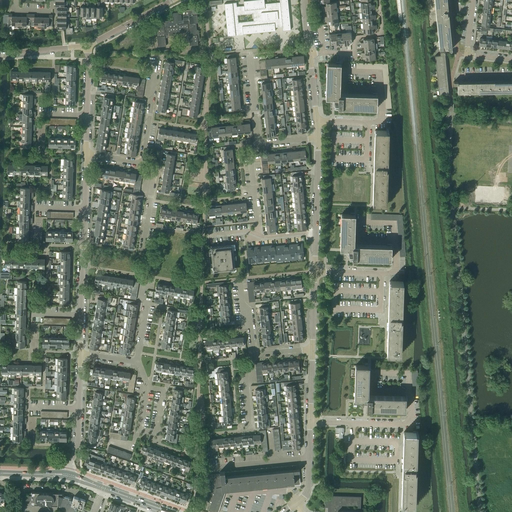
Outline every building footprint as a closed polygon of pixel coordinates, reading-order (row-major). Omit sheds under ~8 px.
[(244,6),(240,7),(236,7),(236,3),(228,4),(224,4),(225,10),(225,16),(225,18),(226,21),(226,24),(226,29),(227,36),(243,34),(245,34),(252,33),(253,33),(255,33),(256,33),(258,33),(259,33),(264,32),(266,32),(267,32),(272,32),(272,31),(274,31),(275,31),(274,28),(282,27),(282,31),(290,30),(290,29),(287,0),(278,0),(279,3),(276,3),(264,4),(264,1),(263,0),(253,0),(243,1),(244,6)] [(446,0),(434,0),(439,49),(452,47),(446,0)] [(183,15),(168,17),(170,33),(185,32),(185,36),(197,34),(200,33),(198,17),(196,18),(195,11),(183,12),(183,15)] [(19,28),(19,17),(12,17),(12,15),(8,15),(8,25),(14,25),(14,27),(19,28)] [(19,17),(19,28),(24,28),(24,25),(30,26),(30,22),(30,15),(26,15),(26,17),(19,17)] [(41,28),(41,17),(34,17),(34,15),(31,15),(31,22),(30,22),(30,26),(36,26),(36,28),(41,28)] [(41,17),(41,28),(46,29),(46,26),(52,26),(52,16),(49,16),(49,18),(41,17)] [(56,23),(56,25),(57,25),(57,29),(63,29),(64,29),(66,29),(66,33),(66,34),(67,34),(71,34),(72,34),(72,33),(72,28),(69,28),(69,23),(66,23),(56,23)] [(444,60),(443,56),(445,55),(445,52),(440,53),(440,55),(435,56),(435,61),(444,60)] [(227,65),(236,64),(235,57),(233,58),(233,55),(226,55),(227,58),(226,58),(227,65)] [(184,61),(175,60),(169,59),(168,62),(165,61),(164,67),(172,69),(173,63),(181,64),(181,67),(184,68),(184,61)] [(327,63),(326,89),(326,98),(335,98),(334,105),(337,105),(337,107),(343,108),(343,107),(376,108),(377,95),(339,94),(340,76),(339,76),(339,64),(327,63)] [(99,77),(98,80),(101,80),(101,81),(106,82),(108,73),(107,73),(107,72),(103,71),(100,70),(99,77)] [(300,77),(292,78),(292,80),(292,85),(301,84),(301,83),(303,83),(302,78),(301,78),(300,77)] [(273,83),(270,83),(270,80),(263,80),(263,84),(261,84),(262,88),(261,88),(261,91),(271,90),(271,89),(274,89),(273,83)] [(511,82),(458,83),(458,82),(454,82),(454,85),(457,85),(457,93),(511,91),(511,82)] [(104,97),(103,104),(112,105),(114,95),(108,94),(107,97),(104,97)] [(134,102),(134,107),(143,108),(143,105),(145,105),(146,100),(139,99),(139,102),(134,102)] [(240,101),(231,102),(232,109),(228,109),(228,112),(238,111),(238,108),(240,108),(240,101)] [(165,112),(166,106),(158,104),(157,111),(160,111),(160,114),(166,115),(166,112),(165,112)] [(102,110),(101,116),(110,118),(112,118),(113,112),(111,112),(102,110)] [(209,129),(208,139),(213,138),(219,138),(219,136),(218,127),(212,127),(212,128),(209,129)] [(159,129),(158,136),(158,140),(164,141),(164,137),(166,130),(159,129)] [(373,203),(375,203),(386,204),(388,131),(375,130),(373,203)] [(97,142),(96,149),(105,150),(106,144),(97,142)] [(224,150),(221,151),(222,157),(224,157),(233,156),(232,150),(230,150),(229,146),(229,147),(223,147),(224,150)] [(166,160),(173,161),(174,155),(176,156),(176,152),(170,151),(170,154),(167,154),(166,160)] [(293,172),(291,173),(292,176),(292,181),(302,180),(301,177),(303,177),(302,171),(296,172),(293,172)] [(262,183),(261,183),(261,186),(271,185),(270,178),(274,178),(274,174),(269,175),(263,175),(264,179),(262,179),(262,183)] [(227,182),(224,182),(225,188),(227,188),(228,191),(234,191),(234,188),(236,187),(235,181),(227,182)] [(169,192),(170,186),(162,185),(161,191),(164,192),(163,194),(169,195),(170,192),(169,192)] [(481,187),(481,199),(501,199),(502,188),(481,187)] [(100,189),(99,193),(100,193),(101,194),(100,196),(109,198),(110,191),(101,190),(100,189)] [(132,194),(131,203),(140,204),(140,203),(141,204),(142,201),(143,196),(132,194)] [(341,227),(340,240),(340,249),(349,249),(349,253),(349,256),(352,256),(352,258),(357,259),(357,258),(391,259),(391,246),(354,245),(354,227),(353,227),(354,214),(342,214),(342,227),(341,227)] [(306,223),(297,224),(297,229),(297,232),(306,231),(306,228),(306,224),(307,224),(307,222),(306,222),(306,223)] [(275,224),(265,225),(266,227),(267,232),(269,231),(269,234),(276,234),(275,224)] [(94,235),(93,242),(96,242),(95,245),(102,246),(103,236),(94,235)] [(123,242),(122,247),(128,248),(128,250),(132,250),(133,250),(134,250),(134,249),(134,246),(133,246),(134,243),(135,243),(136,240),(134,240),(134,241),(125,239),(125,242),(123,242)] [(303,258),(302,244),(295,245),(296,258),(303,258)] [(233,245),(211,247),(213,271),(235,269),(233,245)] [(296,258),(295,245),(288,246),(290,259),(296,258)] [(276,260),(275,246),(268,247),(269,260),(276,259),(276,260)] [(283,260),(282,246),(275,247),(275,246),(276,260),(283,260)] [(290,259),(288,246),(282,246),(283,260),(290,259)] [(255,248),(248,249),(249,262),(256,261),(255,248)] [(295,279),(296,288),(304,287),(303,278),(301,279),(301,278),(297,278),(297,277),(294,277),(295,279)] [(255,283),(255,281),(247,282),(247,285),(253,285),(254,288),(254,291),(254,294),(254,295),(257,295),(256,292),(259,292),(258,282),(258,283),(255,283)] [(217,283),(216,283),(216,286),(217,292),(219,292),(227,291),(228,291),(228,285),(226,285),(223,285),(223,282),(217,283)] [(401,355),(403,282),(389,282),(388,322),(387,354),(401,355)] [(107,306),(108,303),(111,303),(111,298),(99,296),(98,299),(97,305),(105,306),(107,306)] [(300,308),(300,307),(299,304),(301,304),(300,299),(294,300),(294,303),(290,303),(291,309),(300,308)] [(127,304),(126,309),(136,311),(137,305),(134,304),(135,301),(129,300),(128,300),(127,304)] [(260,314),(268,313),(267,307),(269,307),(268,304),(262,304),(263,307),(260,308),(260,314)] [(167,316),(177,317),(178,311),(177,311),(177,308),(171,307),(171,310),(168,309),(167,316)] [(220,322),(219,322),(219,326),(227,325),(227,322),(230,322),(229,316),(221,317),(219,317),(220,322)] [(165,347),(164,350),(170,351),(171,348),(172,348),(173,342),(170,342),(163,341),(162,347),(165,347)] [(119,352),(119,353),(120,353),(120,354),(128,356),(128,355),(128,354),(129,354),(130,351),(132,352),(132,351),(132,350),(132,349),(133,348),(131,348),(123,347),(120,346),(119,352)] [(293,361),(294,370),(299,369),(299,372),(302,372),(300,360),(299,360),(298,360),(295,360),(295,359),(292,359),(292,361),(293,361)] [(367,378),(367,365),(356,365),(356,378),(355,378),(354,400),(366,400),(366,409),(371,410),(371,409),(405,410),(405,397),(368,396),(368,378),(367,378)] [(98,376),(99,368),(93,367),(93,369),(90,369),(90,374),(96,375),(95,380),(98,381),(98,376)] [(188,367),(186,375),(190,375),(190,378),(194,378),(195,370),(193,369),(194,368),(188,367)] [(217,379),(228,378),(227,372),(224,372),(224,369),(218,369),(218,372),(217,373),(217,379)] [(296,390),(296,389),(295,386),(297,386),(296,381),(287,382),(284,382),(284,386),(286,386),(286,391),(296,390)] [(259,390),(255,390),(256,396),(264,395),(263,389),(265,389),(264,386),(264,384),(263,384),(258,385),(258,386),(259,390)] [(174,389),(173,395),(181,396),(182,391),(183,391),(183,387),(177,387),(177,389),(174,389)] [(95,391),(94,397),(102,399),(104,399),(105,395),(108,396),(109,390),(96,388),(96,391),(95,391)] [(126,403),(134,404),(135,397),(132,397),(132,394),(122,393),(122,396),(124,396),(125,402),(126,403)] [(222,425),(229,425),(232,424),(231,421),(232,421),(232,415),(224,416),(221,416),(222,425)] [(267,420),(259,421),(259,427),(262,427),(262,428),(270,428),(269,419),(267,420)] [(335,427),(335,433),(339,434),(338,437),(342,437),(342,434),(343,434),(343,428),(342,428),(342,427),(339,427),(339,428),(335,427)] [(89,428),(88,434),(96,436),(96,435),(101,436),(102,432),(102,430),(99,430),(97,429),(97,430),(89,428)] [(167,432),(166,438),(169,439),(169,442),(174,443),(175,440),(174,439),(175,433),(167,432)] [(417,432),(403,432),(401,505),(415,506),(417,432)] [(101,436),(96,435),(96,436),(88,434),(87,441),(90,441),(90,444),(96,445),(97,442),(95,442),(95,438),(101,439),(101,436)] [(299,438),(291,438),(291,439),(281,440),(282,450),(300,448),(299,438)] [(218,450),(218,447),(217,447),(216,439),(210,440),(210,442),(207,443),(208,453),(209,459),(212,459),(211,448),(215,447),(215,450),(218,450)] [(139,446),(137,452),(140,453),(140,452),(146,454),(149,447),(143,444),(142,447),(139,446)] [(149,447),(146,454),(150,455),(149,458),(151,459),(152,456),(155,449),(149,447)] [(152,456),(151,459),(157,461),(158,458),(161,451),(155,449),(152,456)] [(158,458),(157,461),(163,463),(164,460),(166,453),(161,451),(158,458)] [(88,453),(85,461),(88,462),(86,466),(86,467),(92,469),(95,461),(96,456),(88,453)] [(166,453),(164,460),(170,462),(172,455),(166,453)] [(172,455),(170,462),(173,464),(172,466),(174,467),(175,465),(176,465),(178,457),(172,455)] [(95,461),(92,469),(98,471),(101,463),(102,458),(96,456),(95,461)] [(178,457),(176,465),(179,466),(178,468),(180,469),(181,467),(184,459),(178,457)] [(101,463),(98,471),(104,473),(106,465),(103,464),(105,459),(102,458),(101,463)] [(184,459),(181,467),(185,468),(184,471),(188,472),(191,462),(190,462),(190,461),(184,459)] [(106,465),(104,473),(110,475),(113,465),(109,463),(110,461),(108,460),(106,465)] [(113,465),(110,475),(115,477),(119,467),(115,466),(116,463),(114,462),(113,465)] [(119,467),(115,477),(121,479),(124,472),(124,471),(120,470),(121,468),(122,465),(120,464),(119,467)] [(299,482),(298,471),(299,471),(299,469),(297,469),(296,465),(225,472),(224,471),(220,471),(220,473),(204,475),(206,491),(222,489),(299,482)] [(124,472),(121,479),(127,481),(130,474),(131,470),(127,469),(128,467),(126,467),(125,469),(124,471),(124,472)] [(130,474),(127,481),(133,483),(134,482),(136,483),(139,474),(133,472),(134,470),(131,469),(131,470),(130,474)] [(139,474),(136,483),(139,484),(138,485),(144,488),(147,480),(148,477),(144,476),(143,475),(143,473),(140,472),(139,474)] [(147,480),(144,488),(150,490),(153,482),(149,481),(151,476),(149,475),(148,477),(147,480)] [(153,482),(150,490),(156,492),(159,484),(158,484),(155,483),(157,478),(154,477),(153,482)] [(159,484),(156,492),(162,494),(164,486),(165,484),(161,482),(162,480),(160,479),(158,484),(159,484)] [(164,486),(162,494),(168,496),(170,488),(166,487),(168,482),(166,481),(165,484),(164,486)] [(170,488),(168,496),(173,498),(176,491),(177,488),(173,487),(174,484),(172,483),(170,488)] [(176,491),(173,498),(179,500),(182,493),(183,490),(179,489),(180,486),(178,486),(177,488),(176,491)] [(182,493),(179,500),(185,502),(186,501),(189,502),(191,494),(188,493),(188,495),(184,494),(186,488),(184,488),(183,490),(182,493)] [(213,511),(216,511),(222,492),(223,492),(222,491),(222,489),(206,491),(207,502),(211,503),(208,510),(212,511),(213,511)] [(59,505),(62,497),(58,495),(58,493),(31,492),(31,496),(31,500),(31,504),(58,505),(58,504),(59,505)] [(62,497),(59,505),(58,507),(62,509),(62,510),(67,511),(70,511),(71,511),(75,511),(76,509),(79,510),(80,508),(84,509),(84,508),(85,506),(83,506),(85,500),(74,496),(73,499),(63,495),(62,497)] [(328,507),(327,511),(365,511),(360,511),(361,496),(328,495),(328,496),(322,496),(325,504),(325,507),(328,507)] [(111,503),(109,509),(117,511),(118,511),(120,509),(123,510),(123,507),(111,503)]
